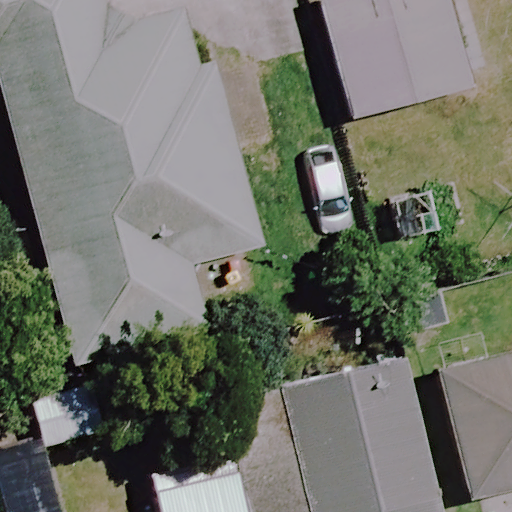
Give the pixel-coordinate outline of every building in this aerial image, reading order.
[(113,41),(102,0),(0,0),(0,118),(66,368),(196,334),(179,270),(255,250),(195,20),(113,41)] [(474,91),(448,0),(378,0),(314,18),(345,128),(474,91)] [(511,365),(426,386),(456,510),(511,496),(511,365)] [(208,418),(218,457),(138,477),(146,511),(435,511),(398,368),(208,418)] [(82,378),(19,394),(35,454),(97,438),(82,378)]
